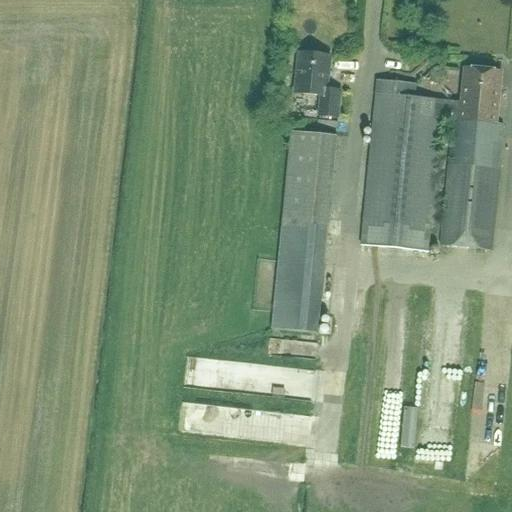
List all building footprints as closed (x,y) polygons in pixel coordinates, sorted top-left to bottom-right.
[(337,119),(340,92),(326,91),(329,58),(298,54),(294,94),(320,97),(317,117),(337,119)] [(497,105),(500,73),(463,70),(460,104),(413,100),(415,86),(376,82),(362,220),(359,247),(427,252),(429,227),(439,121),(451,122),(439,246),(490,251),(502,125),(495,125),(497,105)] [(327,274),(331,200),(311,199),(310,221),(286,219),(281,323),(314,325),(315,306),(313,306),(315,274),(327,274)] [(511,298),(499,298),(497,346),(511,346),(511,298)] [(394,370),(399,338),(378,335),(373,367),(394,370)] [(194,362),(194,387),(230,388),(230,384),(270,384),(270,363),(194,362)] [(504,436),(505,408),(478,407),(477,435),(504,436)] [(230,429),(230,433),(261,432),(260,419),(224,421),(224,416),(205,417),(205,430),(230,429)]
